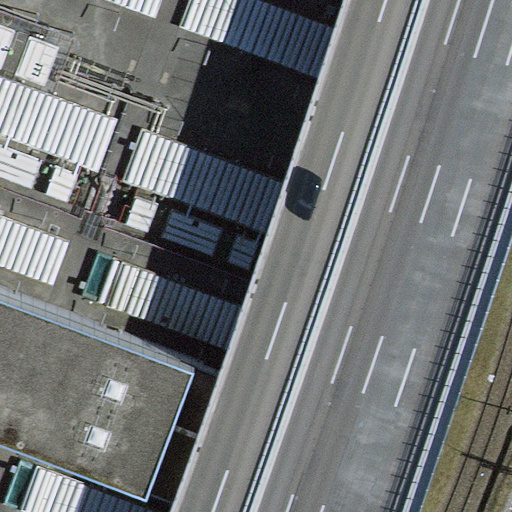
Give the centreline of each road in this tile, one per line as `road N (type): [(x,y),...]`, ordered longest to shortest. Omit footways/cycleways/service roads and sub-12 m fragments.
road 1 (motorway): [(331,511),(505,0)]
road 2 (motorway): [(403,0),(235,511)]
